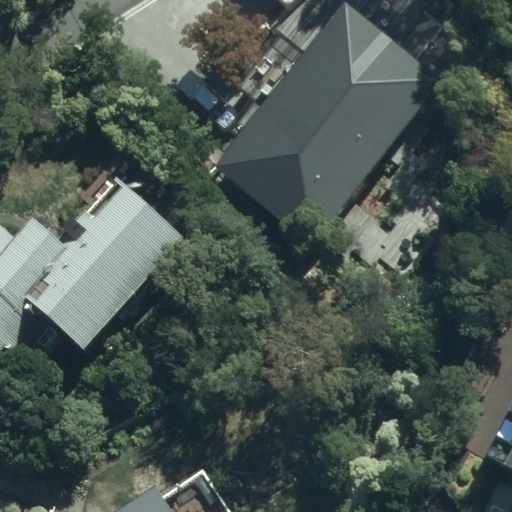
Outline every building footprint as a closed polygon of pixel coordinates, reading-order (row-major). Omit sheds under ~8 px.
[(367,0),(356,15),(387,41),(420,0),(367,0)] [(208,181),(308,256),(432,91),(336,20),(314,49),(302,39),(222,146),(230,152),(208,181)] [(0,232),(0,351),(25,322),(77,366),(173,253),(103,193),(50,255),(23,231),(12,243),(0,232)] [(511,396),(497,429),(511,436),(511,450),(495,486),(511,493),(511,396)] [(156,511),(148,499),(127,511),(156,511)]
